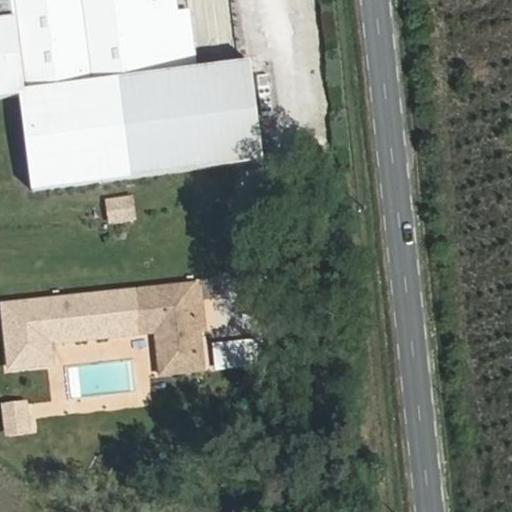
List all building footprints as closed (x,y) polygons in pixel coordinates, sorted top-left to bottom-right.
[(0,0),(0,36),(4,68),(34,63),(39,101),(179,81),(172,27),(82,39),(77,0),(0,0)] [(167,0),(77,0),(82,39),(172,27),(167,0)] [(0,36),(0,106),(39,101),(34,63),(4,68),(0,36)] [(195,298),(132,302),(134,335),(149,334),(150,344),(152,369),(194,366),(193,345),(192,325),(197,325),(195,298)] [(149,334),(134,335),(135,345),(150,344),(149,334)] [(216,365),(262,364),(261,344),(216,345),(216,365)] [(194,366),(152,369),(153,388),(196,384),(194,366)]
